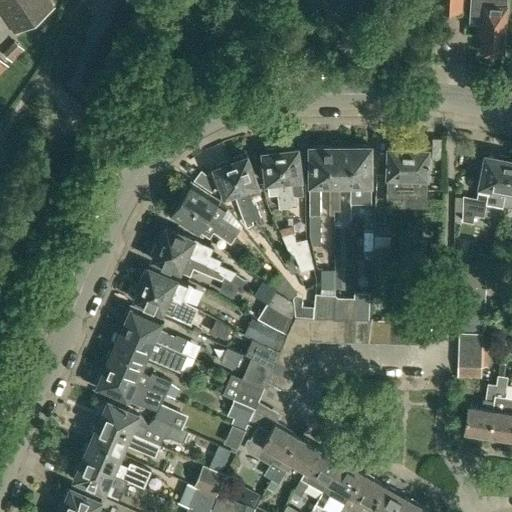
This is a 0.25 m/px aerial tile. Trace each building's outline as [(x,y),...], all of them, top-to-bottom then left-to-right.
[(53,7),(48,0),(0,0),(0,8),(15,32),(53,7)] [(460,11),(460,0),(436,0),(436,10),(460,11)] [(505,7),(503,6),(503,0),(471,0),(470,15),(473,15),(473,22),(477,22),(476,36),(482,36),(481,51),(502,52),(505,7)] [(0,56),(0,73),(9,65),(0,56)] [(310,145),(310,213),(310,236),(312,244),(321,244),(321,213),(321,184),(330,184),(330,163),(335,163),(334,145),(310,145)] [(340,184),(349,184),(352,184),(352,145),(334,145),(335,163),(330,163),(330,184),(330,213),(335,213),(335,208),(340,208),(340,184)] [(372,145),(352,145),(352,184),(349,184),(349,203),(372,204),(372,145)] [(388,197),(407,197),(409,147),(403,147),(403,145),(393,145),(393,147),(389,147),(388,175),(389,175),(388,197)] [(417,148),(409,147),(407,197),(427,198),(428,177),(429,177),(429,148),(426,148),(426,146),(417,145),(417,148)] [(292,146),(280,148),(285,197),(286,207),(297,206),(296,196),(303,195),(297,148),(293,149),(292,146)] [(279,208),(286,207),(285,197),(280,148),(266,149),(266,151),(262,152),(265,182),(276,181),(279,208)] [(242,154),(229,159),(247,206),(256,218),(261,217),(255,202),(253,203),(251,196),(264,192),(247,155),(243,156),(242,154)] [(488,196),(504,199),(506,189),(505,188),(511,157),(499,154),(499,157),(487,155),(479,199),(464,196),(463,220),(472,222),(474,213),(484,215),(486,201),(488,196)] [(511,156),(511,157),(505,188),(506,189),(504,199),(503,205),(511,207),(511,156)] [(254,219),(256,218),(247,206),(229,159),(218,163),(218,165),(214,167),(225,196),(234,192),(240,208),(246,226),(253,223),(252,220),(254,219)] [(209,171),(207,175),(201,170),(193,180),(211,191),(216,183),(209,171)] [(186,186),(179,196),(221,224),(220,225),(235,235),(240,227),(223,216),(226,211),(215,203),(217,200),(191,183),(188,187),(186,186)] [(230,242),(235,235),(220,225),(221,224),(179,196),(171,208),(173,209),(171,213),(197,230),(197,229),(210,237),(213,231),(230,242)] [(161,229),(156,240),(203,261),(220,272),(231,279),(238,269),(221,261),(221,260),(210,255),(214,248),(199,241),(199,240),(166,226),(164,230),(161,229)] [(364,250),(373,250),(373,230),(363,230),(364,250)] [(298,251),(296,240),(294,231),(282,235),(290,254),(294,253),(298,251)] [(307,238),(296,240),(298,251),(294,253),(301,271),(314,267),(307,238)] [(217,279),(220,272),(203,261),(156,240),(150,253),(153,254),(151,258),(190,276),(193,268),(217,279)] [(441,243),(432,243),(431,242),(431,260),(441,260),(441,243)] [(374,271),(375,291),(385,291),(391,290),(390,251),(373,251),(374,260),(374,271)] [(461,273),(484,274),(485,262),(461,261),(461,273)] [(144,269),(138,281),(185,302),(193,286),(148,266),(146,270),(144,269)] [(280,271),(274,277),(292,295),(296,291),(280,271)] [(484,285),(484,274),(461,273),(461,285),(484,285)] [(274,277),(268,283),(289,298),(292,295),(274,277)] [(197,309),(192,306),(185,302),(138,281),(132,295),(135,296),(134,299),(191,324),(197,309)] [(461,285),(460,296),(483,297),(484,285),(461,285)] [(275,290),(267,302),(291,318),(294,313),(291,301),(275,290)] [(403,320),(412,320),(423,320),(428,320),(429,292),(404,291),(403,320)] [(335,318),(337,318),(338,296),(335,294),(315,292),(313,317),(322,317),(335,318)] [(357,318),(368,319),(369,319),(369,292),(354,292),(353,297),(338,296),(337,318),(346,318),(357,318)] [(483,309),(483,297),(460,296),(460,308),(483,309)] [(283,332),(291,318),(267,302),(257,317),(283,332)] [(126,317),(123,325),(154,338),(182,351),(187,338),(175,333),(174,335),(158,328),(162,320),(131,307),(130,309),(128,309),(124,316),(126,317)] [(482,330),(483,309),(460,308),(459,329),(482,330)] [(252,317),(244,333),(276,349),(284,333),(252,317)] [(311,341),(311,317),(294,317),(285,339),(307,350),(311,341)] [(311,341),(322,341),(322,317),(313,317),(311,317),(311,341)] [(334,342),(335,318),(322,317),(322,341),(334,342)] [(345,342),(346,318),(337,318),(335,318),(334,342),(345,342)] [(345,342),(356,342),(357,318),(346,318),(345,342)] [(368,319),(357,318),(356,342),(367,342),(368,319)] [(367,342),(378,343),(379,319),(369,319),(368,319),(367,342)] [(390,319),(379,319),(378,343),(389,343),(390,319)] [(389,343),(400,343),(401,320),(390,319),(389,343)] [(412,320),(403,320),(401,320),(400,343),(411,343),(412,320)] [(422,344),(423,320),(412,320),(411,343),(422,344)] [(182,351),(154,338),(123,325),(120,332),(118,331),(114,340),(116,341),(114,344),(130,351),(128,354),(144,361),(147,354),(179,369),(186,353),(182,351)] [(459,331),(459,342),(482,343),(482,332),(459,331)] [(302,360),(307,350),(285,339),(280,350),(302,360)] [(256,342),(250,355),(272,366),(278,352),(256,342)] [(482,354),(482,343),(459,342),(458,354),(482,354)] [(144,361),(128,354),(130,351),(114,344),(111,351),(110,350),(106,358),(108,359),(105,366),(165,393),(171,380),(152,372),(151,374),(140,369),(144,361)] [(297,370),(302,360),(280,350),(276,360),(297,370)] [(458,364),(481,365),(482,354),(458,354),(458,364)] [(267,380),(271,370),(273,366),(252,357),(243,378),(264,387),(267,380)] [(276,360),(273,366),(271,370),(293,380),(297,370),(276,360)] [(165,393),(105,366),(101,373),(99,372),(95,381),(98,382),(97,385),(128,398),(158,409),(155,416),(181,426),(187,414),(161,402),(165,393)] [(288,390),(293,380),(271,370),(267,380),(288,390)] [(489,435),(511,438),(511,396),(506,395),(509,375),(498,374),(497,383),(489,435)] [(264,387),(243,378),(234,399),(255,408),(264,387)] [(464,431),(489,435),(497,383),(488,382),(485,397),(483,397),(481,407),(468,405),(464,431)] [(187,430),(181,426),(155,416),(149,422),(139,413),(107,399),(106,402),(104,401),(100,409),(102,410),(99,418),(159,444),(162,436),(170,436),(182,441),(187,430)] [(162,445),(159,444),(99,418),(96,425),(93,424),(90,432),(92,433),(91,436),(123,450),(126,443),(157,456),(162,445)] [(284,457),(297,434),(286,428),(287,425),(279,421),(277,422),(275,421),(270,430),(259,424),(257,427),(251,438),(247,436),(244,443),(247,450),(271,463),(264,474),(272,478),(284,457)] [(319,446),(297,434),(284,457),(272,478),(266,488),(274,492),(287,470),(288,471),(293,462),(305,469),(319,446)] [(81,459),(112,473),(144,486),(151,469),(130,460),(128,466),(117,461),(119,457),(86,442),(82,451),(84,452),(81,459)] [(341,459),(319,446),(305,469),(293,491),(302,495),(309,482),(324,490),(341,459)] [(109,482),(112,473),(81,459),(78,466),(76,466),(72,474),(75,475),(73,478),(119,498),(123,488),(109,482)] [(324,508),(329,498),(331,495),(344,502),(362,471),(341,459),(324,490),(316,503),(324,508)] [(195,482),(202,485),(218,492),(218,493),(226,474),(203,464),(195,482)] [(344,502),(338,511),(348,511),(352,507),(361,511),(367,511),(384,484),(362,471),(344,502)] [(396,511),(406,496),(384,484),(367,511),(396,511)] [(217,494),(204,488),(198,485),(189,506),(203,511),(209,511),(212,506),(217,494)] [(107,511),(98,508),(101,499),(70,486),(69,488),(67,488),(63,496),(65,497),(62,505),(78,511),(107,511)] [(217,494),(212,506),(224,511),(242,511),(245,503),(218,493),(218,492),(217,494)] [(425,511),(428,509),(406,496),(396,511),(425,511)]
